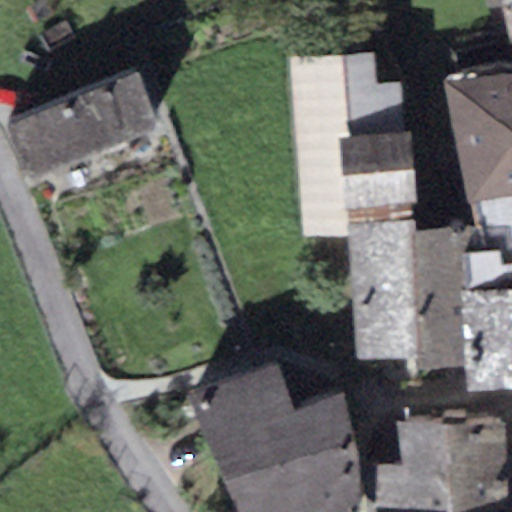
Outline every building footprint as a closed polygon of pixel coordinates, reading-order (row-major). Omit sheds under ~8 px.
[(511,0),(502,0),(511,37),(511,0)] [(292,58),(307,237),(349,237),(348,223),(348,213),(342,140),(406,135),(403,83),(381,85),(378,52),(292,58)] [(139,72),(7,128),(31,186),(164,131),(139,72)] [(511,72),(447,85),(473,206),(511,197),(511,72)] [(406,135),(342,140),(348,213),(417,207),(411,135),(406,135)] [(468,396),(511,391),(511,288),(463,293),(456,231),(418,233),(417,220),(348,223),(349,237),(360,361),(464,356),(468,396)] [(363,511),(359,445),(346,394),(298,412),(281,364),(191,397),(240,511),(363,511)] [(401,424),(402,466),(363,465),(369,511),(510,511),(507,426),(401,424)]
